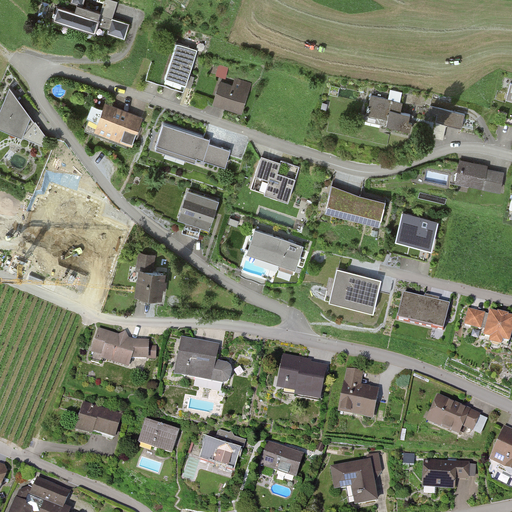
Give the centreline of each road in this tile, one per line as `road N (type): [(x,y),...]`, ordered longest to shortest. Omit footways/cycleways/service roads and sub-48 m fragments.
road 1 (residential): [(301,341),(291,317),(229,287),(125,210),(42,104),(37,77),(56,70),(347,169),(397,170),(463,149),(511,157)]
road 2 (unclassified): [(511,407),(388,359),(301,341)]
road 3 (unclassified): [(301,341),(88,314)]
road 4 (residential): [(0,445),(141,511)]
road 5 (residential): [(511,303),(381,272)]
